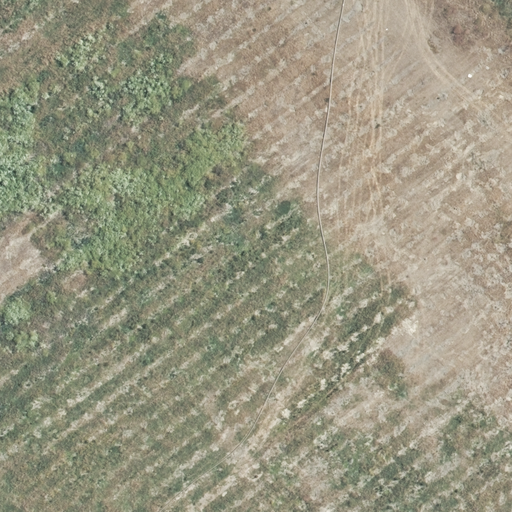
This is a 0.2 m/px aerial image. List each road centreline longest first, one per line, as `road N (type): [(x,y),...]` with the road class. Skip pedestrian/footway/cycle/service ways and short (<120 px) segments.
road 1 (unknown): [(504,511),(510,360),(498,323),(465,303),(199,296),(157,278),(0,113)]
road 2 (unknown): [(198,511),(245,471),(280,425),(292,373),(301,0)]
